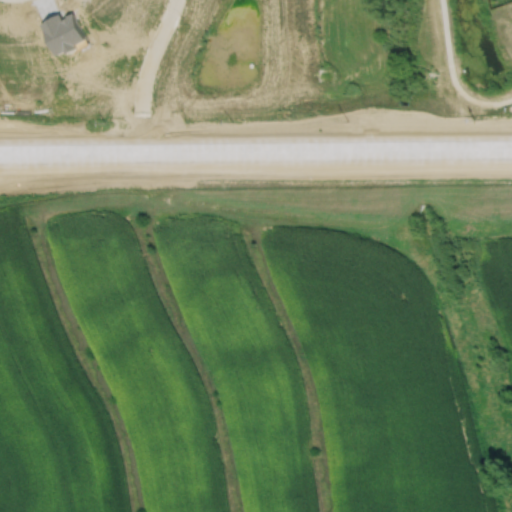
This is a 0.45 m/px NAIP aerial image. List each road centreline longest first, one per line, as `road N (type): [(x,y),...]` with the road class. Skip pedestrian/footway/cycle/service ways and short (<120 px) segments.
road 1 (tertiary): [(511,152),(0,155)]
road 2 (residential): [(131,153),(173,0)]
